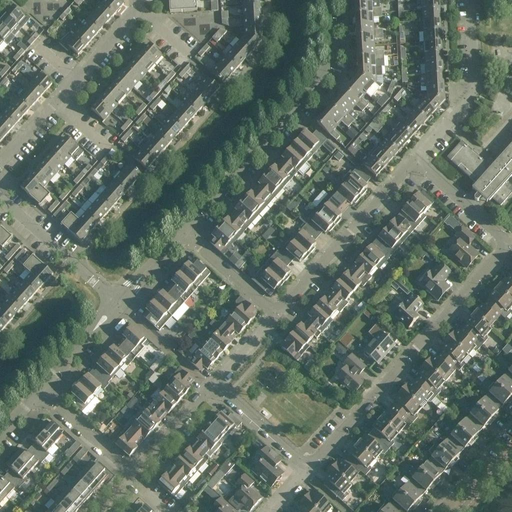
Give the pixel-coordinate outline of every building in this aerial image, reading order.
[(123,5),(109,0),(105,0),(100,6),(113,17),(117,12),(118,12),(120,10),(120,8),(123,5)] [(169,0),(170,13),(197,11),(196,2),(194,2),(193,0),(169,0)] [(439,0),(421,0),(422,10),(440,9),(439,0)] [(380,8),(379,2),(355,3),(355,14),(381,13),(381,8),(380,8)] [(100,6),(93,13),(106,25),(113,17),(100,6)] [(260,6),(243,7),(244,17),(260,17),(260,6)] [(13,7),(6,15),(18,26),(21,29),(30,19),(27,16),(26,18),(13,7)] [(71,12),(68,9),(63,14),(66,17),(71,12)] [(440,9),(422,10),(423,21),(440,20),(440,9)] [(93,13),(86,21),(99,32),(106,25),(93,13)] [(381,13),(355,14),(356,25),(373,24),(373,18),(382,18),(381,13)] [(18,26),(6,15),(0,21),(0,24),(11,34),(18,26)] [(260,17),(244,17),(244,28),(261,27),(260,17)] [(440,20),(423,21),(423,32),(441,31),(440,20)] [(99,32),(86,21),(80,29),(92,40),(99,32)] [(11,34),(0,24),(0,38),(4,42),(11,34)] [(373,24),(356,25),(356,36),(383,34),(382,30),(373,30),(373,24)] [(261,27),(244,28),(245,35),(262,41),(261,37),(262,36),(262,32),(261,32),(261,27)] [(80,29),(73,37),(85,48),(92,40),(80,29)] [(221,38),(227,32),(220,30),(216,34),(221,38)] [(441,31),(423,32),(424,43),(441,42),(441,31)] [(221,38),(216,34),(212,38),(217,43),(221,38)] [(383,34),(356,36),(357,47),(374,46),(374,40),(383,39),(383,34)] [(262,41),(245,35),(239,41),(252,52),(255,48),(256,49),(259,46),(259,45),(262,41)] [(78,56),(85,48),(73,37),(65,45),(78,56)] [(252,52),(239,41),(232,49),(245,60),(252,52)] [(441,42),(424,43),(424,54),(442,53),(441,42)] [(149,45),(142,53),(155,64),(162,56),(149,45)] [(374,46),(357,47),(357,57),(384,56),(384,51),(375,52),(374,46)] [(245,60),(232,49),(225,57),(238,68),(245,60)] [(155,64),(142,53),(135,61),(147,72),(155,64)] [(442,53),(424,54),(425,65),(443,64),(442,53)] [(384,67),(384,56),(357,57),(358,68),(382,67),(384,67)] [(238,68),(225,57),(218,65),(231,76),(238,68)] [(147,72),(135,61),(128,69),(140,81),(147,72)] [(443,64),(425,65),(426,75),(443,74),(443,64)] [(218,65),(211,73),(223,84),(231,76),(218,65)] [(382,77),(382,67),(358,68),(358,76),(376,83),(376,77),(382,77)] [(140,81),(128,69),(120,77),(133,89),(140,81)] [(39,74),(32,82),(44,93),(52,85),(39,74)] [(443,74),(426,75),(426,86),(444,85),(443,74)] [(382,85),(376,83),(358,76),(353,83),(366,94),(375,85),(379,89),(382,85)] [(133,89),(120,77),(113,86),(126,97),(133,89)] [(219,89),(207,78),(199,86),(212,97),(219,89)] [(32,82),(25,90),(37,101),(44,93),(32,82)] [(366,94),(353,83),(346,91),(365,108),(369,105),(362,99),(366,94)] [(444,85),(426,86),(427,94),(445,100),(444,85)] [(126,97),(113,86),(106,94),(118,105),(126,97)] [(212,97),(199,86),(192,94),(204,105),(212,97)] [(37,101),(25,90),(18,98),(30,109),(37,101)] [(365,108),(346,91),(339,99),(351,110),(355,106),(362,112),(365,108)] [(118,105),(106,94),(99,102),(111,113),(118,105)] [(204,105),(192,94),(185,102),(197,113),(204,105)] [(401,97),(398,94),(393,99),(397,103),(401,97)] [(445,100),(427,94),(427,95),(421,100),(434,112),(445,101),(445,100)] [(388,100),(384,95),(376,104),(381,108),(388,100)] [(30,109),(18,98),(10,106),(23,117),(30,109)] [(351,110),(339,99),(331,107),(351,124),(358,116),(351,110)] [(434,112),(421,100),(414,108),(427,120),(434,112)] [(111,113),(99,102),(91,110),(104,121),(111,113)] [(197,113),(185,102),(178,110),(190,121),(197,113)] [(10,106),(3,114),(16,125),(23,117),(10,106)] [(351,124),(331,107),(324,115),(337,126),(341,122),(348,128),(351,124)] [(427,120),(414,108),(407,117),(420,128),(427,120)] [(190,121),(178,110),(170,118),(183,129),(190,121)] [(383,110),(379,115),(382,119),(387,113),(383,110)] [(16,125),(3,114),(0,117),(0,125),(8,133),(16,125)] [(337,126),(324,115),(316,123),(336,141),(340,137),(333,131),(337,126)] [(420,128),(407,117),(400,125),(413,136),(420,128)] [(183,129),(170,118),(163,126),(176,137),(183,129)] [(8,133),(0,125),(0,140),(1,141),(8,133)] [(400,125),(392,133),(405,144),(413,136),(400,125)] [(176,137),(163,126),(156,134),(168,145),(176,137)] [(373,129),(369,126),(364,131),(368,135),(373,129)] [(352,127),(347,133),(353,138),(358,133),(352,127)] [(299,138),(297,140),(314,155),(316,152),(326,141),(315,132),(311,136),(305,131),(299,138)] [(405,144),(392,133),(390,131),(383,139),(385,141),(398,152),(405,144)] [(168,145),(156,134),(149,142),(161,153),(168,145)] [(66,138),(59,146),(71,157),(79,149),(66,138)] [(293,144),(290,149),(303,161),(307,156),(311,152),(314,155),(297,140),(293,144)] [(385,141),(378,149),(391,160),(398,152),(385,141)] [(511,144),(491,168),(487,165),(462,141),(447,158),(477,185),(472,191),(478,196),(476,198),(474,200),(475,202),(476,203),(478,203),(481,200),(486,205),(492,198),(500,206),(511,193),(511,186),(508,183),(511,178),(511,144)] [(161,153),(149,142),(142,150),(154,161),(161,153)] [(355,142),(350,147),(353,150),(358,145),(355,142)] [(71,157),(59,146),(52,154),(64,165),(71,157)] [(391,160),(378,149),(376,147),(369,155),(371,157),(384,168),(391,160)] [(288,151),(282,158),(293,168),(290,172),(294,176),(304,165),(306,163),(303,161),(290,149),(288,151)] [(154,161),(142,150),(134,159),(147,170),(154,161)] [(64,165),(52,154),(45,162),(57,173),(64,165)] [(371,157),(363,165),(376,177),(384,168),(371,157)] [(98,166),(101,169),(104,166),(108,161),(105,158),(98,166)] [(57,173),(45,162),(38,170),(50,181),(57,173)] [(129,165),(121,173),(134,184),(141,176),(129,165)] [(90,174),(94,177),(98,173),(101,169),(98,166),(90,174)] [(274,166),(266,175),(282,189),(290,181),(294,176),(290,172),(284,167),(280,171),(274,166)] [(363,183),(368,177),(357,168),(352,173),(350,172),(342,181),(346,184),(361,198),(366,192),(364,191),(367,187),(363,183)] [(50,181),(38,170),(30,178),(40,186),(43,189),(50,181)] [(121,173),(114,181),(127,192),(134,184),(121,173)] [(90,183),(89,182),(94,177),(90,174),(83,183),(87,187),(90,183)] [(266,175),(258,184),(264,189),(260,193),(271,202),(282,189),(266,175)] [(20,188),(30,197),(40,186),(30,178),(30,177),(20,188)] [(114,181),(107,189),(119,200),(127,192),(114,181)] [(334,191),(330,196),(342,206),(346,201),(351,205),(354,202),(356,203),(361,198),(346,184),(337,193),(334,191)] [(40,186),(30,197),(40,206),(50,195),(43,189),(40,186)] [(119,200),(107,189),(100,197),(112,208),(119,200)] [(251,192),(243,201),(259,215),(271,202),(260,193),(257,197),(251,192)] [(328,194),(316,209),(335,226),(340,221),(338,219),(342,215),(337,211),(342,206),(330,196),(328,194)] [(427,195),(423,199),(418,194),(409,203),(426,218),(426,217),(423,214),(434,202),(427,195)] [(100,197),(93,205),(105,216),(112,208),(100,197)] [(48,211),(51,214),(59,204),(56,201),(48,211)] [(243,201),(235,210),(241,215),(237,219),(248,228),(259,215),(243,201)] [(69,205),(65,202),(53,216),(56,219),(69,205)] [(426,218),(409,203),(402,211),(408,217),(404,221),(414,231),(414,230),(426,218)] [(93,205),(85,213),(98,224),(105,216),(93,205)] [(310,220),(305,225),(316,235),(321,230),(325,234),(328,230),(330,232),(335,226),(316,209),(315,209),(317,210),(309,219),(310,220)] [(85,213),(78,221),(81,223),(91,232),(98,224),(85,213)] [(62,225),(72,234),(81,223),(78,221),(71,214),(62,225)] [(456,232),(461,226),(451,216),(446,222),(456,232)] [(227,218),(219,227),(236,241),(248,228),(237,219),(233,223),(227,218)] [(414,230),(404,221),(400,225),(394,220),(386,229),(403,243),(414,231),(414,230)] [(81,223),(72,234),(82,243),(91,232),(81,223)] [(300,229),(291,239),(310,255),(315,249),(313,248),(316,244),(311,240),(316,235),(305,225),(301,230),(300,229)] [(263,236),(267,240),(275,230),(271,226),(263,236)] [(219,227),(211,236),(217,241),(213,245),(224,255),(236,241),(219,227)] [(467,268),(479,255),(468,246),(475,238),(463,228),(456,236),(460,240),(449,252),(467,268)] [(12,238),(2,229),(0,231),(0,246),(2,249),(12,238)] [(403,243),(386,229),(378,238),(384,243),(381,247),(391,256),(403,243)] [(291,239),(279,253),(290,264),(295,258),(299,263),(303,259),(305,261),(310,255),(291,239)] [(5,259),(8,261),(21,247),(17,244),(5,259)] [(388,261),(391,256),(381,247),(383,250),(380,254),(371,246),(363,254),(376,267),(380,270),(388,261)] [(26,252),(23,249),(14,259),(18,262),(26,252)] [(249,262),(253,257),(247,251),(242,257),(249,262)] [(277,252),(264,266),(284,284),(289,278),(287,276),(290,273),(286,269),(290,264),(279,253),(277,252)] [(376,267),(363,254),(355,264),(361,269),(357,273),(368,282),(371,278),(368,276),(376,267)] [(43,266),(33,257),(23,267),(30,274),(33,276),(43,266)] [(15,265),(12,262),(7,267),(10,270),(15,265)] [(211,274),(208,271),(197,262),(193,267),(188,263),(185,267),(183,265),(178,271),(198,288),(211,274)] [(442,282),(450,273),(440,264),(432,273),(431,272),(420,284),(438,300),(449,288),(442,282)] [(53,275),(43,266),(33,276),(43,285),(53,275)] [(264,266),(251,280),(251,281),(265,292),(269,287),(274,291),(277,287),(279,289),(284,284),(264,266)] [(198,288),(178,271),(173,276),(175,278),(172,282),(176,286),(172,291),(185,303),(198,288)] [(348,272),(340,281),(353,293),(361,284),(348,272)] [(30,274),(23,282),(36,293),(43,285),(33,276),(30,274)] [(511,278),(510,277),(507,281),(505,279),(497,288),(511,301),(511,278)] [(353,293),(340,281),(332,290),(345,302),(353,293)] [(23,282),(16,290),(29,301),(36,293),(23,282)] [(511,307),(511,301),(497,288),(489,297),(491,299),(487,303),(505,319),(510,314),(509,310),(511,307)] [(16,290),(9,298),(21,309),(29,301),(16,290)] [(185,303),(172,291),(167,296),(163,292),(159,295),(157,294),(152,299),(172,317),(185,303)] [(415,314),(423,305),(413,295),(404,305),(403,304),(393,314),(395,315),(395,318),(398,320),(400,320),(409,328),(418,318),(415,314)] [(236,306),(230,312),(233,314),(247,327),(255,318),(250,314),(254,309),(242,299),(240,297),(236,302),(236,306)] [(9,298),(2,306),(14,317),(21,309),(9,298)] [(324,298),(316,307),(330,319),(338,310),(341,312),(344,308),(334,299),(330,303),(324,298)] [(172,317),(152,299),(147,305),(149,307),(146,310),(150,314),(146,319),(159,331),(172,317)] [(505,319),(487,303),(484,307),(482,306),(474,314),(492,330),(489,328),(500,315),(505,320),(505,319)] [(2,306),(0,307),(0,318),(7,325),(14,317),(2,306)] [(316,307),(308,316),(310,317),(314,321),(311,325),(321,334),(333,321),(330,319),(316,307)] [(222,321),(219,325),(230,335),(234,331),(239,335),(247,327),(233,314),(230,312),(222,321)] [(492,330),(474,314),(466,323),(468,325),(464,329),(482,345),(487,340),(486,336),(492,330)] [(374,338),(363,351),(378,364),(395,346),(387,338),(391,333),(379,322),(368,333),(374,338)] [(301,324),(293,333),(309,347),(306,345),(314,336),(317,339),(321,334),(311,325),(307,329),(301,324)] [(127,340),(123,345),(136,357),(144,348),(141,346),(146,340),(129,325),(124,331),(126,333),(123,336),(127,340)] [(218,332),(210,341),(223,353),(231,344),(226,339),(230,335),(219,325),(215,330),(218,332)] [(482,345),(464,329),(460,333),(459,332),(455,336),(453,334),(448,339),(468,356),(474,350),(477,351),(482,345)] [(293,333),(285,342),(289,346),(286,350),(297,361),(309,347),(293,333)] [(468,356),(448,339),(444,343),(446,345),(443,349),(444,351),(441,355),(459,371),(464,366),(463,363),(468,356)] [(210,341),(202,349),(215,361),(223,353),(210,341)] [(136,357),(123,345),(118,350),(113,346),(110,350),(108,348),(103,354),(120,369),(125,364),(128,367),(136,357)] [(199,347),(187,360),(200,371),(204,367),(207,370),(215,361),(202,349),(202,350),(199,347)] [(120,369),(103,354),(98,360),(100,361),(97,365),(101,369),(97,374),(109,385),(108,383),(120,369)] [(359,373),(365,366),(352,355),(343,364),(346,367),(336,379),(345,387),(347,386),(355,392),(353,394),(353,395),(365,381),(359,376),(359,373)] [(459,371),(441,355),(437,359),(435,358),(432,362),(429,360),(425,365),(445,382),(456,370),(459,372),(459,371)] [(445,382),(425,365),(421,369),(423,371),(419,376),(421,377),(417,381),(435,397),(440,392),(439,389),(445,382)] [(180,368),(168,381),(184,396),(192,387),(186,382),(190,377),(180,368)] [(83,377),(78,383),(97,400),(98,400),(93,396),(101,388),(104,390),(109,385),(97,374),(99,376),(95,381),(88,375),(85,379),(83,377)] [(511,379),(506,374),(502,379),(500,377),(494,383),(511,399),(511,379)] [(184,396),(168,381),(160,390),(176,405),(184,396)] [(435,397),(417,381),(414,385),(412,384),(408,388),(406,386),(402,391),(422,409),(422,408),(419,406),(425,400),(427,402),(431,403),(435,397)] [(97,400),(78,383),(73,388),(75,390),(71,394),(76,398),(71,403),(84,415),(97,400)] [(486,396),(487,396),(500,408),(506,402),(509,404),(511,401),(511,399),(494,383),(488,389),(490,391),(486,396)] [(176,405),(160,390),(160,391),(163,393),(155,402),(152,399),(148,403),(150,404),(159,412),(162,408),(168,414),(176,405)] [(422,409),(402,391),(398,395),(400,397),(396,402),(398,403),(394,407),(412,424),(417,418),(416,415),(422,409)] [(501,408),(500,408),(487,396),(483,400),(480,398),(475,404),(494,422),(498,417),(495,415),(501,408)] [(494,422),(475,404),(469,411),(471,413),(467,417),(481,430),(487,424),(490,426),(494,422)] [(412,424),(394,407),(390,411),(389,410),(381,419),(396,432),(407,419),(412,424)] [(148,410),(140,419),(153,431),(161,422),(148,410)] [(242,424),(236,418),(231,414),(227,418),(221,413),(213,422),(229,436),(237,427),(238,428),(239,427),(242,430),(245,427),(242,424)] [(481,430),(467,417),(463,421),(461,419),(455,426),(475,443),(479,438),(476,436),(481,430)] [(129,425),(125,429),(135,438),(139,434),(145,440),(153,431),(140,419),(132,428),(129,425)] [(396,432),(381,419),(373,428),(374,429),(371,433),(389,450),(389,449),(384,445),(396,432)] [(47,421),(39,430),(54,444),(62,435),(47,421)] [(229,436),(213,422),(205,431),(221,445),(229,436)] [(475,443),(455,426),(450,432),(452,434),(448,439),(462,451),(468,445),(471,447),(475,443)] [(125,429),(121,433),(113,442),(130,457),(138,448),(132,443),(135,438),(125,429)] [(54,444),(39,430),(31,438),(38,445),(34,450),(44,459),(49,454),(46,452),(54,444)] [(221,445),(205,431),(197,440),(203,445),(200,449),(210,458),(222,445),(221,445)] [(389,450),(371,433),(367,437),(366,436),(357,445),(375,461),(381,454),(384,455),(389,450)] [(462,451),(448,439),(444,443),(440,439),(434,446),(455,464),(459,460),(457,457),(462,451)] [(77,441),(76,441),(69,449),(74,454),(82,445),(77,441)] [(241,447),(239,445),(236,443),(232,447),(237,452),(241,447)] [(375,461),(357,445),(350,454),(351,455),(347,459),(365,476),(370,470),(369,467),(375,461)] [(455,464),(434,446),(429,452),(433,456),(429,460),(443,473),(449,466),(451,469),(455,464)] [(84,447),(76,456),(81,460),(89,451),(84,447)] [(278,480),(284,474),(276,467),(282,461),(267,447),(259,456),(264,460),(261,463),(260,461),(258,463),(260,464),(253,472),(271,488),(276,482),(276,480),(278,480)] [(22,448),(15,457),(30,470),(37,462),(40,464),(44,459),(34,450),(29,455),(22,448)] [(210,458),(200,449),(196,453),(190,448),(182,457),(198,471),(210,458)] [(30,470),(15,457),(7,465),(14,472),(10,477),(20,486),(25,481),(22,479),(30,470)] [(198,471),(182,457),(174,466),(187,478),(195,469),(198,472),(198,471)] [(365,476),(347,459),(343,463),(342,462),(338,466),(336,464),(332,469),(352,487),(352,486),(349,484),(360,471),(365,476)] [(443,473),(429,460),(425,464),(421,461),(415,467),(436,486),(440,481),(437,479),(443,473)] [(92,462),(84,471),(101,486),(108,477),(92,462)] [(436,486),(415,467),(409,473),(414,477),(410,481),(424,494),(429,488),(432,490),(436,486)] [(352,487),(332,469),(328,474),(330,475),(326,480),(327,481),(324,486),(342,502),(347,496),(346,493),(352,487)] [(101,486),(84,471),(77,479),(93,494),(101,486)] [(188,486),(191,482),(188,480),(185,483),(176,475),(172,479),(166,474),(158,483),(175,498),(186,484),(188,486)] [(250,511),(261,499),(249,489),(254,483),(244,475),(236,484),(241,489),(234,497),(250,511)] [(0,477),(0,492),(6,497),(13,489),(16,491),(20,486),(10,477),(5,482),(0,477)] [(93,494),(77,479),(70,487),(86,502),(93,494)] [(424,494),(410,481),(406,486),(404,484),(398,490),(417,507),(421,503),(418,500),(424,494)] [(214,492),(216,491),(208,484),(207,486),(206,487),(214,495),(216,493),(214,492)] [(86,502),(70,487),(63,495),(79,510),(86,502)] [(417,507),(398,490),(392,497),(394,499),(390,503),(400,511),(407,511),(410,509),(413,511),(417,507)] [(309,495),(304,499),(318,511),(328,511),(332,508),(315,492),(311,497),(309,495)] [(63,495),(56,503),(65,511),(76,511),(79,510),(63,495)] [(236,511),(221,498),(214,506),(220,511),(219,511),(236,511)] [(318,511),(304,499),(300,504),(302,506),(299,510),(300,511),(299,511),(318,511)] [(365,509),(370,504),(367,501),(362,507),(365,509)] [(65,511),(56,503),(48,511),(49,511),(65,511)] [(400,511),(390,503),(387,507),(384,505),(379,511),(400,511)]
